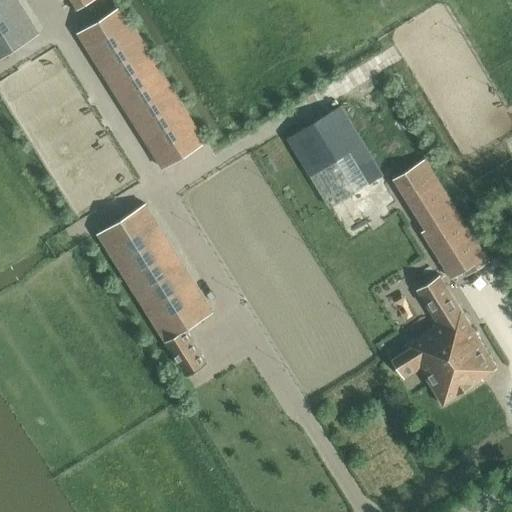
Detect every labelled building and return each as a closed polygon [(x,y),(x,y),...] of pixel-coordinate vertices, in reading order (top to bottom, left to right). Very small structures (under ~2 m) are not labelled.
[(18,0),(0,0),(0,57),(39,33),(18,0)] [(71,0),(78,9),(92,0),(71,0)] [(103,0),(110,10),(122,2),(120,0),(103,0)] [(163,167),(205,141),(120,5),(78,32),(163,167)] [(340,106),(288,138),(331,208),(383,176),(340,106)] [(425,159),(393,178),(425,229),(422,231),(451,278),(464,270),(467,275),(489,261),(425,159)] [(145,203),(98,233),(165,342),(187,376),(207,363),(186,329),(213,312),(145,203)] [(409,349),(393,359),(404,378),(421,368),(442,403),(499,370),(461,309),(440,277),(417,290),(438,325),(406,344),(409,349)] [(394,332),(368,288),(337,307),(364,351),(394,332)]
